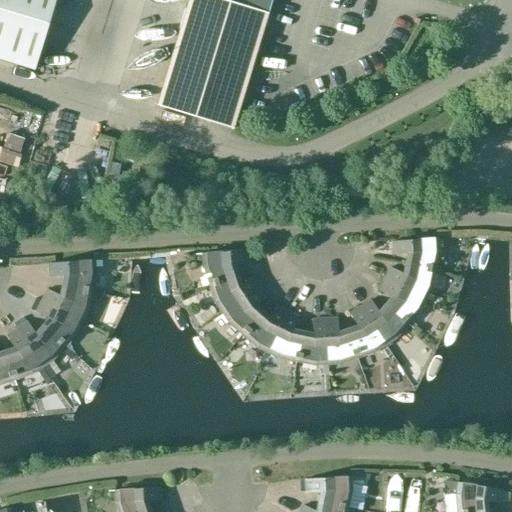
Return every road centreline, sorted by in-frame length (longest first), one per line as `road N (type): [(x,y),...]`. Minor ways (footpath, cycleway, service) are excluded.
road 1 (residential): [(490,57),(454,86),(290,164),(264,163),(0,83)]
road 2 (residential): [(0,492),(212,462),(341,457),(511,478)]
road 3 (residential): [(0,249),(462,221),(511,226)]
